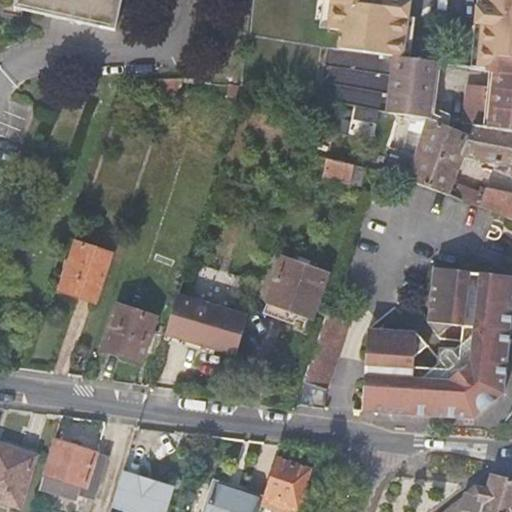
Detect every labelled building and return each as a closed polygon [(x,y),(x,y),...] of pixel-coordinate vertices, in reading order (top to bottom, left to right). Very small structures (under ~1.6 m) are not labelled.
[(0,0),(13,4),(11,14),(114,37),(122,0),(0,0)] [(321,0),(329,1),(325,30),(337,31),(335,51),(392,58),(401,59),(409,0),(321,0)] [(475,8),(475,11),(511,13),(511,0),(482,0),(482,9),(475,8)] [(480,25),(475,68),(491,70),(492,63),(502,58),(511,58),(511,13),(475,11),(473,24),(480,25)] [(424,121),(446,128),(448,122),(432,112),(438,63),(401,59),(392,58),(385,112),(424,121)] [(464,101),(460,132),(468,135),(472,126),(511,131),(511,58),(502,58),(492,63),(491,70),(475,68),(474,68),(472,81),(488,83),(486,100),(471,98),(471,102),(464,101)] [(150,96),(175,104),(183,79),(155,80),(150,96)] [(229,85),(226,97),(238,99),(242,87),(229,85)] [(314,130),(320,111),(309,108),(304,128),(314,130)] [(510,177),(511,177),(511,131),(472,126),(468,135),(460,132),(446,128),(424,121),(412,159),(406,181),(511,221),(511,200),(480,188),(478,193),(452,184),(461,156),(511,168),(510,177)] [(140,173),(142,158),(110,153),(105,184),(126,188),(129,171),(140,173)] [(412,159),(401,155),(394,176),(406,181),(412,159)] [(323,177),(359,186),(364,168),(327,160),(323,177)] [(77,244),(61,292),(95,304),(112,256),(77,244)] [(326,274),(282,261),(268,306),(312,320),(326,274)] [(511,296),(511,279),(433,269),(427,324),(438,337),(450,327),(475,333),(472,368),(450,387),(417,380),(413,359),(425,348),(413,333),(368,330),(361,416),(460,430),(475,433),(500,413),(511,296)] [(178,298),(166,336),(236,357),(247,319),(178,298)] [(142,364),(157,319),(120,306),(104,352),(142,364)] [(327,390),(352,322),(326,318),(304,382),(327,390)] [(0,442),(0,503),(17,509),(35,454),(0,442)] [(84,489),(83,493),(98,498),(110,460),(54,442),(44,476),(84,489)] [(263,502),(261,507),(276,511),(296,511),(310,475),(276,463),(263,502)] [(122,473),(109,511),(166,511),(174,489),(122,473)] [(511,511),(511,481),(493,474),(449,507),(467,511),(511,511)] [(41,485),(81,498),(83,493),(84,489),(44,476),(41,485)] [(259,511),(261,507),(263,502),(217,486),(207,511),(259,511)]
